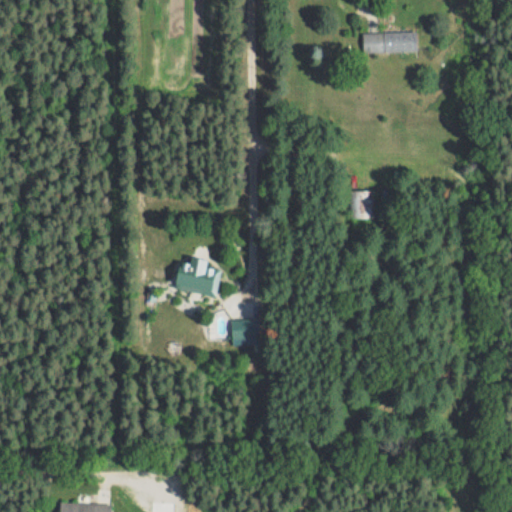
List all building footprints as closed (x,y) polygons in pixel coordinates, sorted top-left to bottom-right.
[(417,52),(417,31),(363,31),(363,52),(417,52)] [(373,189),(351,189),(351,216),(373,216),(373,189)] [(209,260),(181,255),(175,288),(216,295),(221,267),(208,265),(209,260)] [(259,338),(259,318),(231,318),(231,338),(259,338)] [(110,511),(111,502),(60,501),(59,511),(110,511)]
